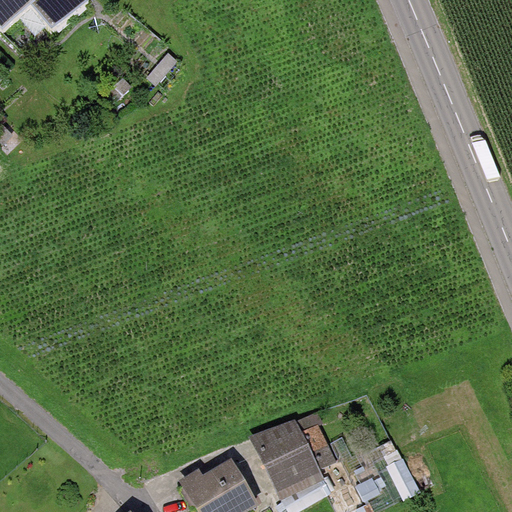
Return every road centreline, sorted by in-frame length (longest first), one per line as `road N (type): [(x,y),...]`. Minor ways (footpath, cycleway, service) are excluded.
road 1 (residential): [(408,0),(511,253)]
road 2 (residential): [(156,511),(0,383)]
